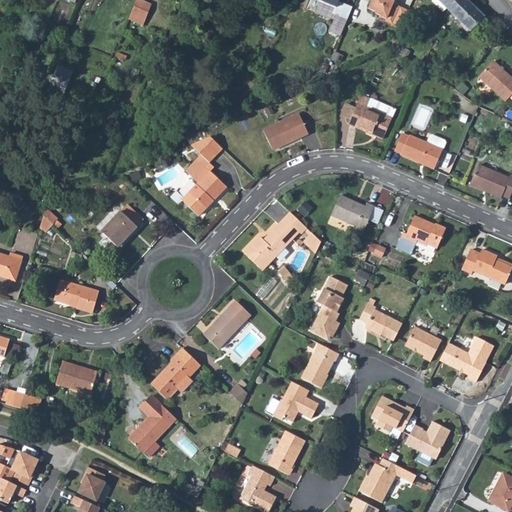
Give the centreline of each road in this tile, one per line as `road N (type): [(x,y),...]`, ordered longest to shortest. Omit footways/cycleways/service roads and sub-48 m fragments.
road 1 (residential): [(511,233),(363,164),(333,161),(279,177),(197,262)]
road 2 (residential): [(485,421),(400,380),(365,374),(349,401),(339,484),(321,500),(308,492)]
road 3 (residential): [(153,302),(108,333),(78,335),(0,312)]
